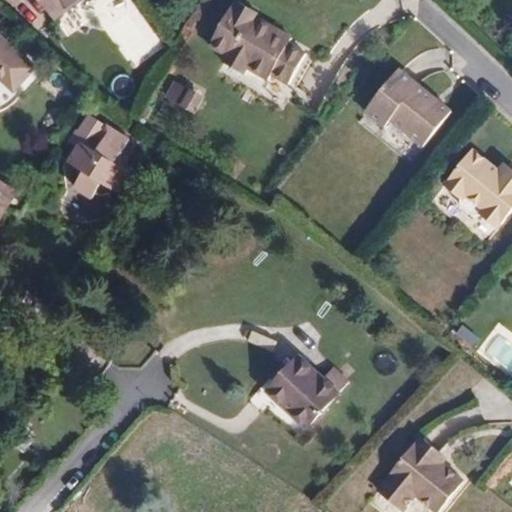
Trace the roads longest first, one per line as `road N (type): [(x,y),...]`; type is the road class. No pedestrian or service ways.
road 1 (residential): [(36,511),(142,390)]
road 2 (residential): [(414,0),(511,90)]
